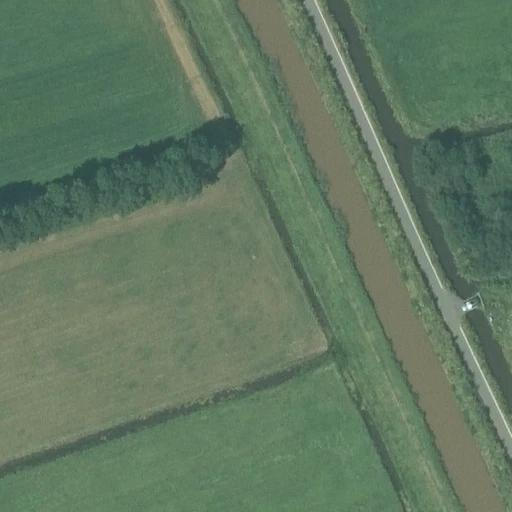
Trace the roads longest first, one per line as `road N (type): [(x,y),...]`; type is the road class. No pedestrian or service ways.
road 1 (track): [(449,511),(216,0)]
road 2 (unclassified): [(511,451),(309,0)]
road 3 (track): [(0,261),(225,192),(231,162),(156,0)]
